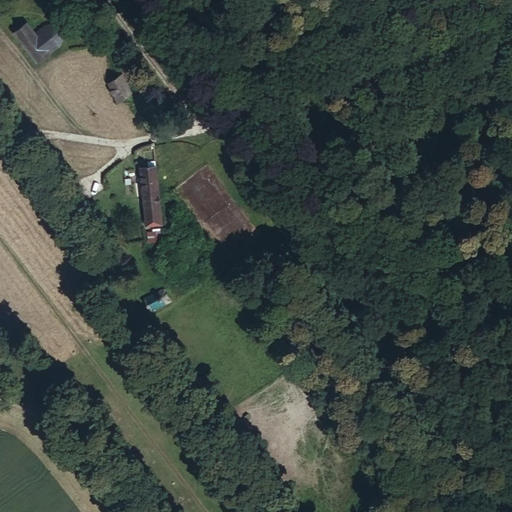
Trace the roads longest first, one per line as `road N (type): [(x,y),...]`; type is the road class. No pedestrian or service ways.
road 1 (track): [(203,511),(0,242)]
road 2 (unclassified): [(106,0),(197,128)]
